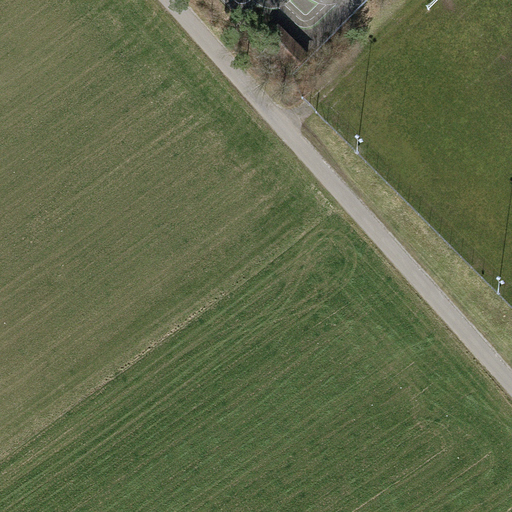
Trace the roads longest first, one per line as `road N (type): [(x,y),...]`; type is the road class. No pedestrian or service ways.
road 1 (unclassified): [(511,380),(178,0)]
road 2 (track): [(288,129),(415,0)]
